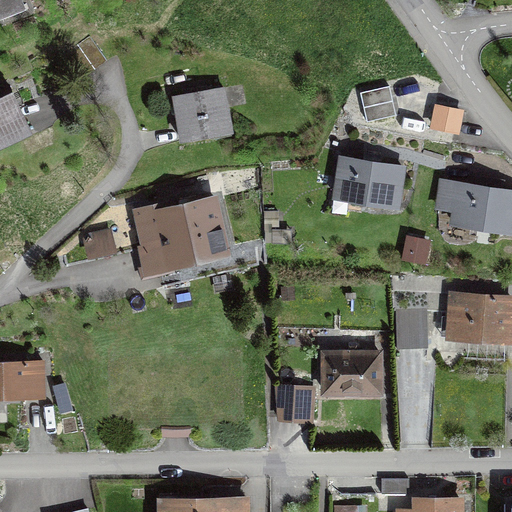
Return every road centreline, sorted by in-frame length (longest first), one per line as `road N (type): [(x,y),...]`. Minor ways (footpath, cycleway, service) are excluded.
road 1 (residential): [(0,478),(253,462),(511,463)]
road 2 (residential): [(124,99),(137,146),(115,186),(0,297)]
road 3 (residential): [(511,135),(428,33)]
